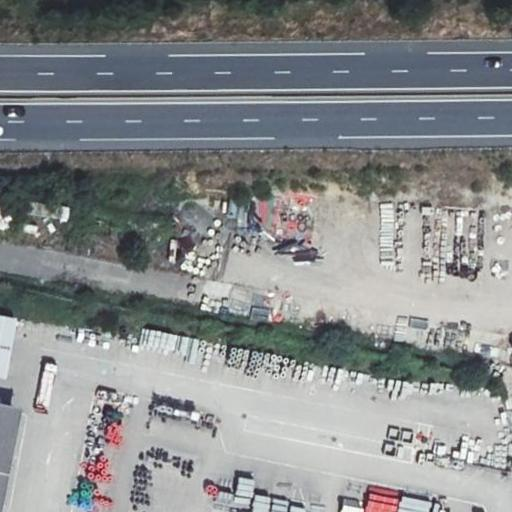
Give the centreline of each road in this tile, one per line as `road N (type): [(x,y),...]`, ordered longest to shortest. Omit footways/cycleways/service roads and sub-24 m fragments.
road 1 (unknown): [(0,255),(511,340)]
road 2 (trunk): [(511,66),(0,71)]
road 3 (trunk): [(0,122),(511,119)]
